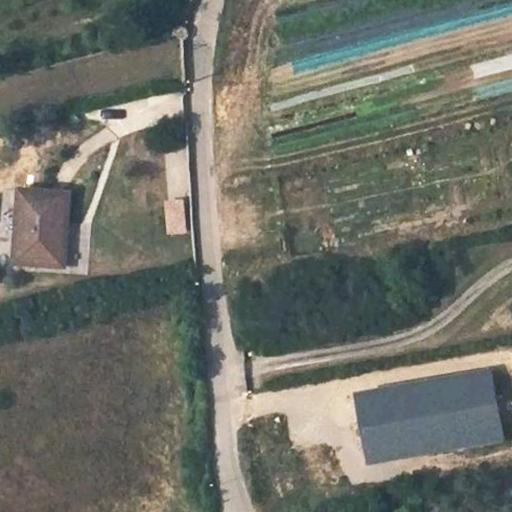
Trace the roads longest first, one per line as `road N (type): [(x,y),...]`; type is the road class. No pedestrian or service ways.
road 1 (residential): [(212,0),(201,42),(204,167),(236,511)]
road 2 (track): [(511,220),(213,279)]
